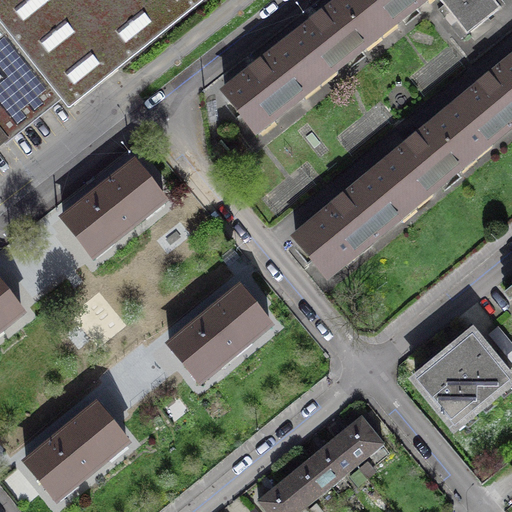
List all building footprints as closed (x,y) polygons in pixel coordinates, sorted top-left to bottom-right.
[(0,0),(0,144),(58,98),(68,110),(204,0),(0,0)] [(377,33),(350,0),(345,0),(339,5),(337,3),(296,36),(298,38),(288,45),(316,82),(332,69),(334,71),(363,48),(361,46),(377,33)] [(350,0),(377,33),(379,36),(381,35),(379,32),(393,21),(395,23),(424,0),(440,0),(444,5),(438,10),(461,38),(500,8),(493,0),(350,0)] [(316,82),(288,45),(278,53),(276,51),(235,83),(237,86),(226,94),(256,132),(258,131),(255,128),(270,117),(273,119),(302,97),(300,94),(315,82),(317,85),(318,84),(316,82)] [(511,58),(452,109),(453,110),(443,119),(472,155),(474,157),(475,157),(473,154),(487,142),(489,144),(511,125),(511,58)] [(472,155),(443,119),(433,127),(431,125),(391,159),(392,160),(382,169),(412,204),(413,206),(415,205),(413,203),(428,191),(430,193),(458,169),(457,167),(472,155)] [(62,219),(92,257),(94,256),(91,253),(109,239),(111,242),(144,216),(142,213),(159,200),(161,203),(164,201),(134,163),(62,219)] [(412,204),(382,169),(372,177),(370,175),(306,229),(307,231),(297,240),(328,277),(345,263),(343,260),(367,241),(369,243),(399,218),(397,216),(412,204)] [(0,327),(1,329),(21,313),(0,286),(0,327)] [(169,345),(200,382),(219,366),(216,363),(246,338),(249,342),(269,326),(238,288),(169,345)] [(511,343),(498,327),(490,333),(511,358),(511,343)] [(472,335),(416,381),(454,427),(511,379),(511,370),(507,365),(500,370),(472,335)] [(26,463),(56,499),(58,498),(55,494),(72,480),(76,484),(106,458),(104,456),(122,441),(124,444),(126,442),(95,405),(26,463)] [(360,418),(334,440),(356,466),(382,444),(360,418)] [(334,440),(310,460),(331,486),(356,466),(334,440)] [(284,481),(306,507),(331,486),(310,460),(284,481)] [(284,481),(258,503),(266,511),(300,511),(306,507),(284,481)]
